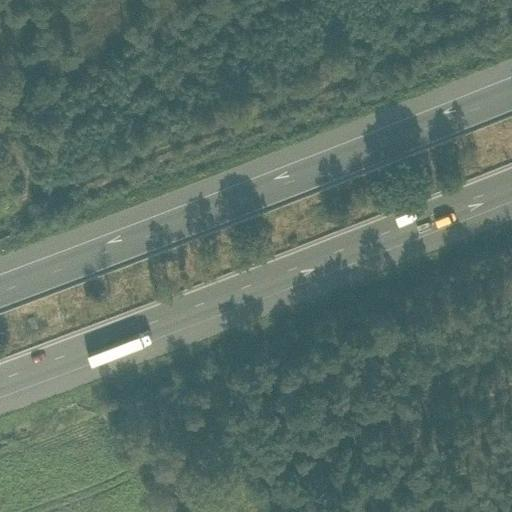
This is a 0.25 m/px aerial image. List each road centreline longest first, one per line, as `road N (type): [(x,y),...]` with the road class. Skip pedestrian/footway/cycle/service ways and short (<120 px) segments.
road 1 (motorway): [(511,89),(0,287)]
road 2 (motorway): [(0,378),(511,182)]
